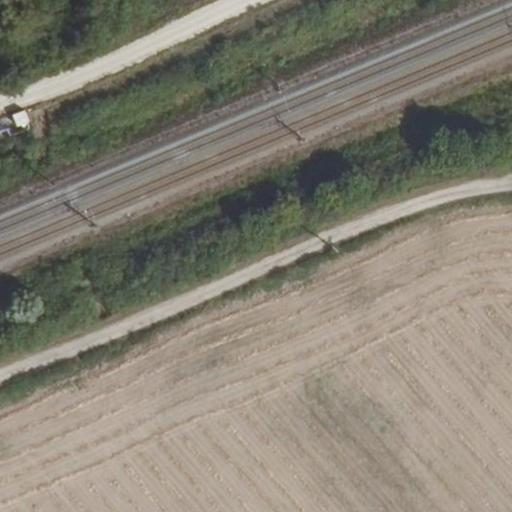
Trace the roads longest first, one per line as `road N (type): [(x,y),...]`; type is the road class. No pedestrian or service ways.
road 1 (track): [(0,374),(437,193),(511,184)]
road 2 (track): [(0,105),(239,0)]
